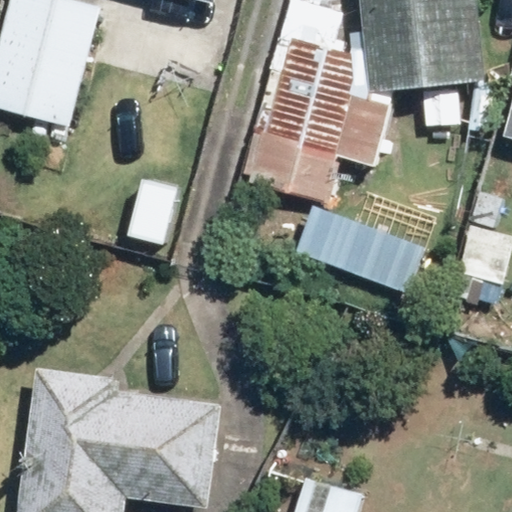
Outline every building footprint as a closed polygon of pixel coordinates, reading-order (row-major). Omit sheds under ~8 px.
[(105,7),(77,0),(11,0),(0,45),(0,114),(72,133),(105,7)] [(173,0),(214,10),(216,0),(173,0)] [(474,0),(358,0),(369,99),(484,86),(474,0)] [(511,105),(503,138),(511,140),(511,105)] [(143,386),(34,372),(16,511),(125,511),(127,505),(181,511),(209,511),(223,410),(141,399),(143,386)] [(296,511),(359,511),(363,498),(305,481),(296,511)]
